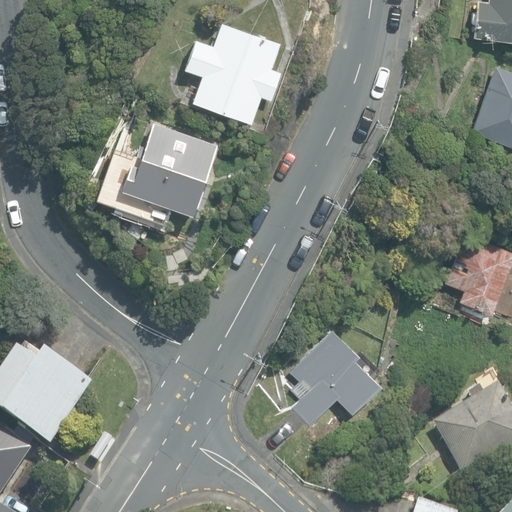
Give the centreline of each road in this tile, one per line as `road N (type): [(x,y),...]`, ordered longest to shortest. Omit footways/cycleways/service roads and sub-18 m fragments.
road 1 (residential): [(217,364),(85,276),(36,220),(11,107),(9,0)]
road 2 (tertiary): [(375,0),(313,184),(217,364)]
road 3 (unclassified): [(177,427),(290,511)]
